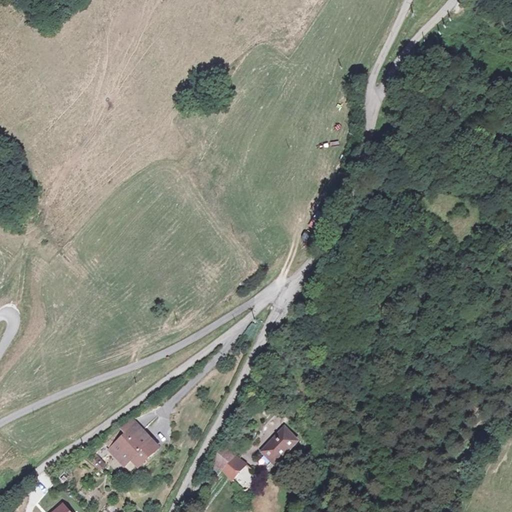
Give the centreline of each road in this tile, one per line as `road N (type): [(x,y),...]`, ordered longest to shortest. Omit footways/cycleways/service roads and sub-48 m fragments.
road 1 (residential): [(0,506),(239,330),(280,285),(293,284)]
road 2 (residential): [(293,284),(171,511)]
road 3 (residential): [(370,114),(368,143),(336,224),(293,284)]
road 4 (residential): [(453,0),(405,52),(370,114)]
road 5 (track): [(511,408),(468,436),(438,511)]
road 6 (residential): [(407,0),(378,67),(370,114)]
